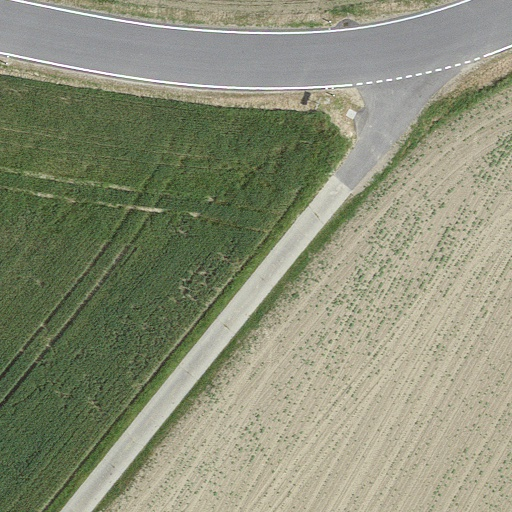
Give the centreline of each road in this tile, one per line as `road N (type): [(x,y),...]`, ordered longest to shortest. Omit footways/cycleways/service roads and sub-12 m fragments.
road 1 (track): [(81,511),(456,46)]
road 2 (tertiary): [(0,24),(180,60),(322,66),(456,46),(511,24)]
